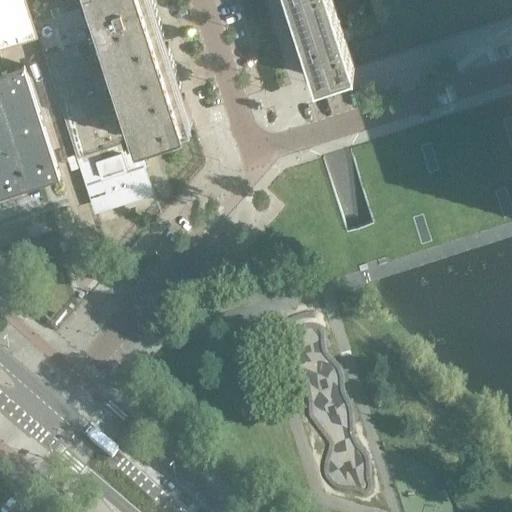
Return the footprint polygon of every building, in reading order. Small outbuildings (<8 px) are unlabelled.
[(0,0),(0,44),(39,32),(28,0),(0,0)] [(158,12),(154,0),(28,0),(39,32),(77,154),(93,203),(152,185),(136,135),(192,117),(158,12)] [(334,4),(332,0),(290,0),(296,16),(334,4)] [(354,66),(343,30),(334,4),(296,16),(316,78),(354,66)] [(0,194),(42,181),(7,70),(2,71),(0,66),(0,194)] [(511,96),(340,151),(323,157),(325,162),(363,283),(511,235),(511,96)]
